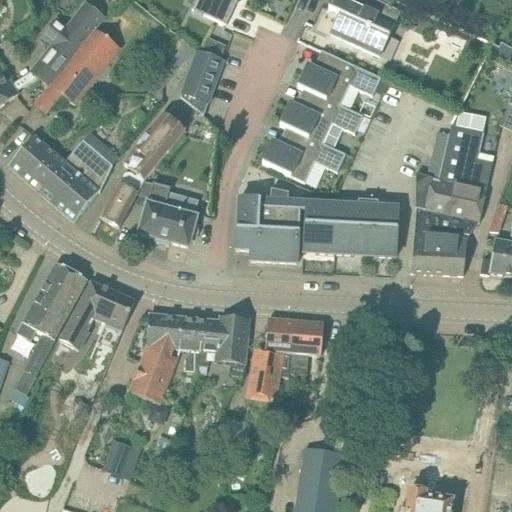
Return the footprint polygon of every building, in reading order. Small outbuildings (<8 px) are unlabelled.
[(210,0),(203,16),(225,26),(237,0),(210,0)] [(332,0),(328,11),(339,16),(330,36),(379,58),(389,37),(400,14),(400,13),(392,9),(372,0),(332,0)] [(30,73),(31,74),(37,79),(49,89),(63,72),(72,60),(95,31),(105,19),(87,4),(68,28),(58,20),(42,39),(52,47),(30,73)] [(95,31),(72,60),(96,80),(120,50),(95,31)] [(511,50),(500,44),(494,58),(511,66),(511,50)] [(155,84),(163,90),(191,50),(184,45),(155,84)] [(372,98),(380,80),(321,52),(320,53),(325,56),(318,72),(307,67),(297,89),(307,94),(362,119),(363,118),(340,107),(349,88),(372,98)] [(196,53),(179,98),(203,117),(223,63),(196,53)] [(63,72),(49,89),(35,107),(45,115),(61,96),(75,107),(96,80),(72,60),(63,72)] [(0,108),(18,96),(15,92),(37,79),(31,74),(11,86),(0,69),(0,108)] [(307,94),(300,110),(289,105),(279,127),(290,132),(345,157),(345,156),(322,146),(331,126),(354,137),(362,119),(307,94)] [(415,215),(410,275),(462,278),(463,273),(465,258),(466,241),(466,238),(468,238),(478,225),(491,165),(476,162),(478,154),(478,153),(482,135),(485,118),(459,113),(455,129),(450,127),(448,136),(438,182),(427,178),(415,175),(415,209),(416,210),(415,215)] [(163,115),(122,165),(127,169),(136,176),(143,182),(144,183),(144,182),(185,132),(163,115)] [(282,148),(272,143),(261,165),(304,185),(314,164),(337,175),(345,157),(290,132),(282,148)] [(438,182),(448,136),(437,134),(427,178),(438,182)] [(34,138),(8,168),(39,194),(64,165),(64,164),(34,138)] [(39,194),(74,224),(98,194),(99,194),(112,168),(82,143),(64,164),(64,165),(39,194)] [(146,205),(138,236),(141,237),(156,241),(155,244),(168,248),(169,244),(188,249),(190,241),(193,242),(197,235),(197,227),(194,226),(196,218),(194,218),(193,217),(197,203),(168,195),(168,194),(170,189),(152,184),(148,199),(147,205),(146,205)] [(118,185),(100,220),(119,229),(137,196),(137,195),(136,195),(123,188),(118,185)] [(269,204),(287,204),(287,195),(270,191),(269,204)] [(297,266),(299,211),(259,209),(260,202),(238,201),(235,252),(250,253),(249,263),(297,266)] [(507,208),(498,206),(489,232),(498,234),(507,208)] [(395,260),(397,216),(305,211),(303,255),(305,255),(305,248),(317,248),(316,254),(315,254),(315,256),(353,258),(353,256),(351,256),(352,250),(364,251),(363,257),(363,258),(365,258),(365,257),(364,257),(365,251),(377,251),(376,257),(375,257),(375,259),(395,260)] [(511,232),(509,244),(494,242),(491,262),(482,261),(479,276),(488,278),(489,275),(511,278),(511,232)] [(46,283),(36,300),(52,309),(71,274),(55,265),(46,283)] [(23,373),(14,391),(26,398),(35,379),(34,379),(77,300),(87,282),(71,274),(52,309),(38,334),(43,337),(23,373)] [(90,284),(59,342),(79,353),(88,335),(87,334),(94,321),(121,333),(126,322),(134,303),(90,284)] [(36,300),(17,336),(30,343),(36,333),(38,334),(52,309),(36,300)] [(145,353),(129,394),(159,405),(177,360),(170,360),(172,352),(180,352),(183,320),(149,316),(147,336),(145,353)] [(198,373),(198,376),(206,376),(207,369),(209,370),(210,355),(216,356),(215,365),(232,367),(230,378),(242,379),(244,362),(246,351),(248,331),(249,323),(220,319),(219,323),(203,322),(198,369),(198,373)] [(183,320),(180,352),(189,353),(188,358),(186,360),(185,372),(198,373),(198,369),(203,322),(183,320)] [(293,324),(269,322),(266,353),(255,353),(247,401),(273,406),(278,378),(288,379),(289,376),(293,324)] [(319,358),(322,326),(293,324),(289,376),(307,377),(309,357),(319,358)] [(0,360),(0,389),(9,363),(0,360)] [(220,420),(216,444),(231,446),(236,423),(220,420)] [(231,446),(228,462),(236,464),(239,448),(241,448),(245,424),(236,423),(231,446)] [(113,442),(103,472),(125,480),(136,450),(113,442)] [(334,511),(343,459),(304,453),(295,511),(334,511)] [(450,511),(453,501),(425,497),(426,494),(408,491),(405,510),(399,510),(398,511),(450,511)]
